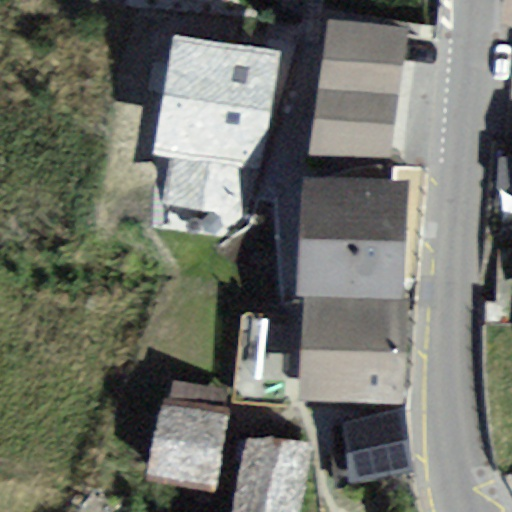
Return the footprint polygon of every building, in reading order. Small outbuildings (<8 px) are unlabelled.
[(511,0),(499,0),(495,27),(511,29),(511,0)] [(409,33),(326,21),(307,162),(389,173),(409,33)] [(272,55),(174,39),(155,160),(253,175),(272,55)] [(502,213),(511,212),(511,177),(503,178),(502,213)] [(409,188),(305,181),(297,296),(401,303),(409,188)] [(410,310),(302,302),(294,398),(403,406),(410,310)] [(230,412),(162,399),(144,492),(212,504),(230,412)] [(406,421),(339,424),(342,486),(410,482),(406,421)] [(299,511),(307,449),(239,441),(230,511),(299,511)]
